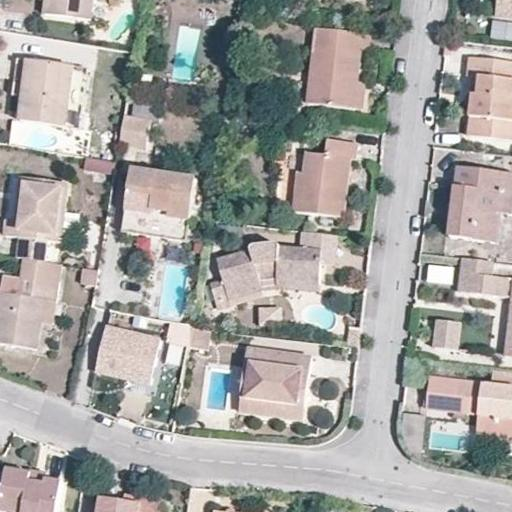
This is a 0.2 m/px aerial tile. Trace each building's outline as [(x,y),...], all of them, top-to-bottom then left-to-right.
[(48,16),(49,0),(40,0),(39,15),(48,16)] [(49,0),(48,16),(92,21),(93,0),(49,0)] [(511,4),(499,3),(497,19),(511,21),(511,4)] [(358,84),(362,51),(370,52),(371,37),(317,30),(309,106),(355,111),(358,84)] [(511,142),(511,64),(471,59),(468,78),(476,79),(481,79),(479,97),(474,97),(473,107),(470,138),(511,142)] [(26,98),(31,62),(18,60),(14,96),(26,98)] [(81,131),(89,70),(31,62),(26,98),(23,123),(81,131)] [(152,91),(154,74),(139,72),(137,90),(152,91)] [(364,112),(367,85),(358,84),(355,111),(364,112)] [(135,116),(126,115),(121,145),(150,150),(155,119),(161,120),(164,107),(137,102),(135,116)] [(344,220),(352,161),(356,162),(358,146),(329,142),(327,157),(308,155),(306,175),(300,174),(295,214),(344,220)] [(282,174),(301,174),(301,157),(283,157),(282,174)] [(116,177),(118,164),(87,159),(86,172),(116,177)] [(511,216),(511,175),(459,169),(455,207),(454,221),(452,239),(498,245),(502,215),(511,216)] [(188,244),(198,181),(133,170),(123,234),(188,244)] [(67,215),(71,185),(23,179),(21,196),(24,196),(20,222),(8,221),(6,238),(21,239),(18,260),(25,261),(44,264),(47,243),(63,244),(67,215)] [(424,223),(435,212),(427,199),(424,223)] [(77,246),(81,217),(67,215),(63,244),(77,246)] [(337,268),(340,238),(302,234),(301,251),(323,253),(322,267),(337,268)] [(322,267),(323,253),(301,251),(282,250),(279,246),(276,245),(256,248),(253,252),(219,262),(224,282),(212,285),(217,305),(230,301),(264,292),(259,275),(279,273),(278,282),(321,286),(322,267)] [(507,299),(509,281),(493,279),(495,264),(464,260),(460,294),(507,299)] [(44,264),(25,261),(25,265),(62,271),(63,267),(44,264)] [(41,324),(45,301),(57,303),(62,271),(25,265),(22,279),(22,282),(32,284),(29,299),(2,294),(0,308),(0,345),(37,351),(41,324)] [(97,288),(100,273),(85,271),(82,286),(97,288)] [(320,293),(321,286),(278,282),(279,273),(259,275),(264,292),(277,290),(320,293)] [(32,284),(22,282),(22,279),(5,276),(2,294),(29,299),(32,284)] [(54,326),(57,303),(45,301),(41,324),(54,326)] [(231,307),(230,301),(217,305),(219,311),(231,307)] [(287,306),(264,306),(263,329),(287,329),(287,306)] [(458,353),(461,325),(438,323),(435,350),(458,353)] [(165,338),(110,327),(101,372),(156,383),(157,380),(165,338)] [(190,349),(193,335),(167,330),(165,338),(157,380),(183,385),(190,349)] [(208,352),(212,333),(194,330),(193,335),(190,349),(208,352)] [(359,350),(362,332),(351,330),(349,349),(359,350)] [(307,408),(314,359),(249,350),(243,399),(307,408)] [(511,439),(511,374),(495,372),(493,386),(432,379),(428,411),(481,417),(479,436),(511,439)] [(305,424),(307,408),(243,399),(241,415),(305,424)] [(59,511),(64,484),(47,481),(46,485),(31,483),(32,475),(7,471),(0,511),(59,511)] [(47,481),(47,475),(33,473),(32,475),(31,483),(46,485),(47,481)] [(163,509),(164,502),(126,496),(125,503),(163,509)] [(162,511),(163,509),(125,503),(101,500),(98,511),(162,511)]
